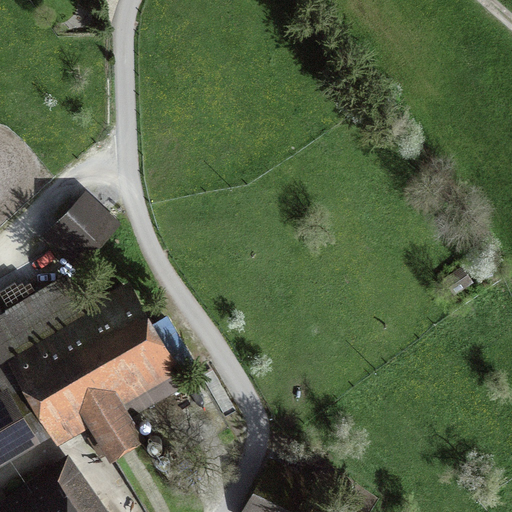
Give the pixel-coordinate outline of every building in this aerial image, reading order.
[(85,205),(65,225),(87,248),(107,228),(85,205)] [(462,268),(446,278),(455,291),(470,280),(462,268)] [(135,301),(17,369),(52,429),(87,409),(113,455),(141,439),(113,390),(168,358),(135,301)] [(0,455),(31,438),(6,396),(0,399),(0,455)] [(93,511),(66,473),(8,511),(93,511)] [(271,487),(262,506),(275,511),(283,511),(291,495),(271,487)]
